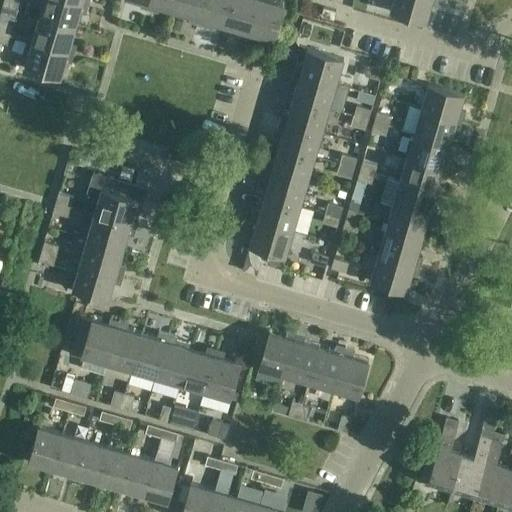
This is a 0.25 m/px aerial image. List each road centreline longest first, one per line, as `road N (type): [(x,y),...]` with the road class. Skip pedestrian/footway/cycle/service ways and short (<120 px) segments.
road 1 (residential): [(434,344),(196,274),(254,75)]
road 2 (residential): [(511,20),(457,53),(351,23),(336,0)]
road 3 (residential): [(426,358),(344,511)]
road 4 (residential): [(434,344),(511,199)]
